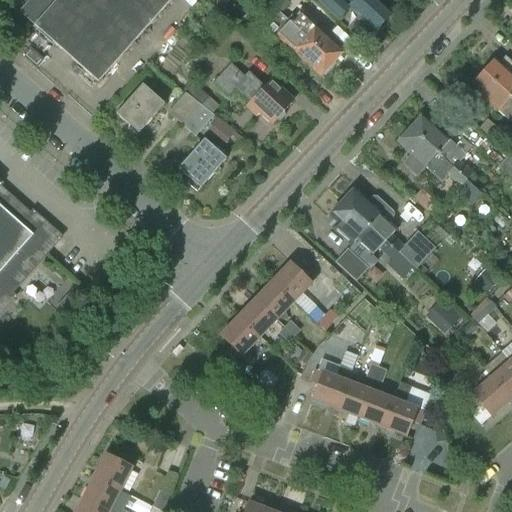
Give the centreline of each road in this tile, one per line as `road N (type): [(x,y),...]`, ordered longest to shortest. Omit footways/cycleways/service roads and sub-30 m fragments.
road 1 (tertiary): [(215,262),(461,0)]
road 2 (residential): [(420,511),(375,479),(215,432),(128,361)]
road 3 (residential): [(215,262),(0,74)]
road 4 (tertiary): [(32,511),(128,361)]
road 5 (tertiary): [(128,361),(215,262)]
